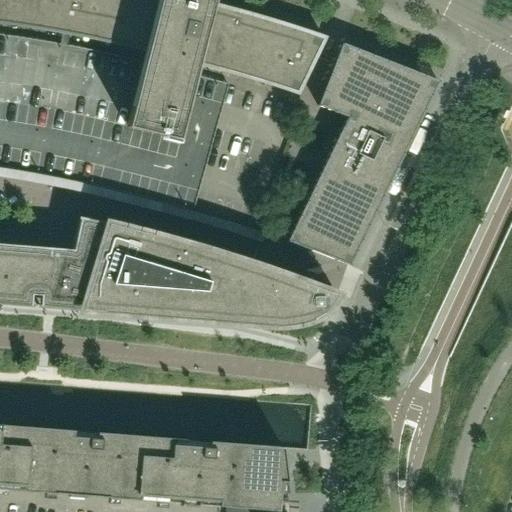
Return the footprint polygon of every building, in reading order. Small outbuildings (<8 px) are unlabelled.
[(0,0),(0,24),(92,39),(145,51),(134,94),(125,128),(177,141),(186,107),(187,102),(197,64),(249,79),(275,86),(297,94),(323,38),(293,28),(239,12),(212,5),(213,0),(0,0)] [(0,169),(41,174),(188,210),(274,238),(329,117),(264,92),(133,54),(0,29),(0,169)] [(404,151),(437,82),(341,44),(336,56),(317,106),(346,118),(341,129),(337,128),(335,133),(338,135),(286,242),(348,266),(401,158),(404,159),(406,154),(407,153),(404,151)] [(318,317),(320,316),(324,313),(327,311),(329,308),(332,305),(334,302),(336,298),(337,295),(296,280),(281,275),(268,270),(253,265),(227,257),(206,250),(185,244),(162,238),(144,233),(143,233),(124,228),(107,224),(77,218),(77,220),(78,220),(71,251),(45,249),(40,296),(38,296),(38,305),(40,306),(40,308),(38,308),(38,306),(36,305),(36,308),(172,319),(268,327),(275,327),(283,327),(290,326),(297,325),(304,323),(311,321),(316,319),(318,317)] [(0,305),(31,308),(32,305),(30,304),(31,295),(38,296),(40,296),(45,249),(0,245),(0,305)] [(285,469),(283,451),(282,448),(0,425),(0,489),(225,507),(277,511),(278,503),(288,503),(286,483),(286,480),(285,470),(286,469),(285,469)]
